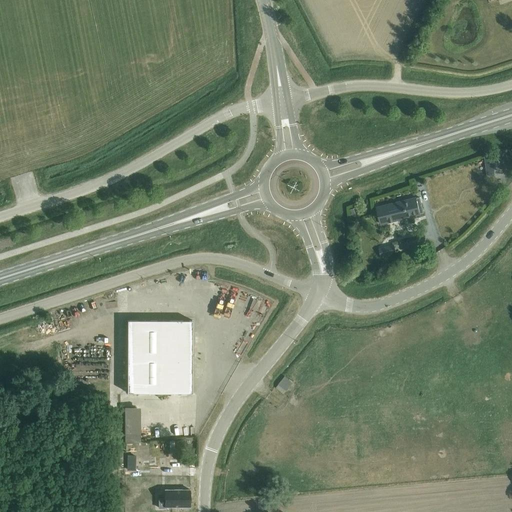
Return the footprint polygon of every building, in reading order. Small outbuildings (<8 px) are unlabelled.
[(500,154),(485,156),(487,177),(503,175),(500,154)] [(416,198),(377,207),(381,224),(420,215),(420,214),(423,213),(420,197),(416,198)] [(355,206),(349,209),(352,219),(359,216),(355,206)] [(394,245),(379,249),(381,256),(396,252),(394,245)] [(241,314),(246,316),(249,303),(245,302),(241,314)] [(127,320),(127,393),(192,393),(192,320),(127,320)] [(284,376),(275,387),(283,394),(292,382),(284,376)] [(139,407),(123,408),(125,442),(140,442),(139,407)] [(165,499),(159,499),(159,508),(165,508),(165,507),(190,507),(190,490),(165,490),(165,499)]
